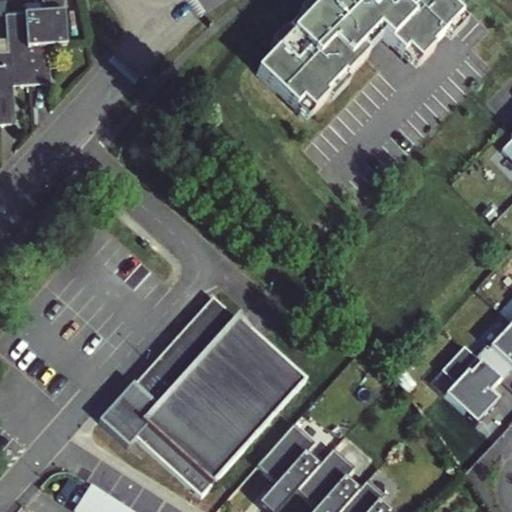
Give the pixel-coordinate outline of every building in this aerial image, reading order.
[(0,129),(14,128),(11,89),(51,87),(49,49),(68,48),(64,0),(43,0),(44,15),(4,18),(6,56),(0,56),(0,129)] [(322,0),(272,53),(276,56),(256,77),(295,114),(301,108),(311,118),(327,102),(325,100),(342,82),(345,84),(368,60),(361,54),(376,37),(401,61),(406,56),(419,69),(434,53),(432,51),(461,21),(442,3),(445,0),(444,0),(322,0)] [(511,137),(511,138),(511,139),(511,142),(502,152),(511,161),(511,137)] [(100,422),(99,423),(127,449),(135,440),(201,500),(305,384),(213,301),(119,405),(122,407),(105,426),(102,423),(100,422)] [(511,371),(511,326),(511,325),(488,350),(485,347),(474,359),(476,361),(498,381),(509,369),(511,371)] [(464,373),(442,397),(473,426),(496,402),(487,394),(498,381),(476,361),(474,359),(462,371),(464,373)] [(314,448),(292,429),(256,470),(276,488),(258,509),(261,511),(280,511),(295,495),(318,470),(317,470),(305,458),(314,448)] [(318,470),(295,495),(314,511),(342,511),(357,494),(344,483),(353,472),(331,454),(317,470),(318,470)] [(384,511),(378,506),(382,501),(365,485),(357,494),(342,511),(384,511)] [(127,511),(90,488),(74,511),(127,511)]
